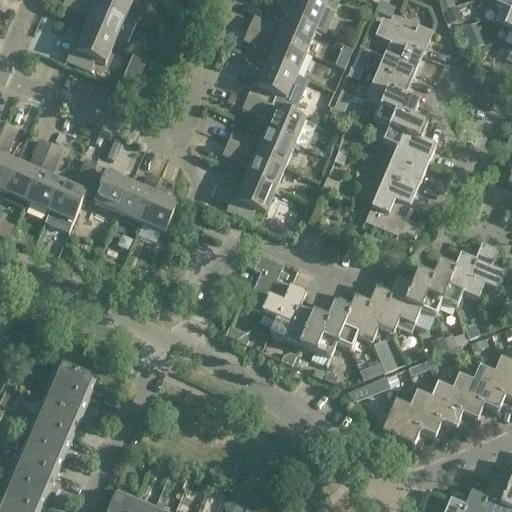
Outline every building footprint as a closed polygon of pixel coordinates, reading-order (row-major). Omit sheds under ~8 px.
[(78,0),(65,0),(62,7),(90,19),(85,30),(115,43),(125,47),(135,24),(125,20),(78,0)] [(78,0),(125,20),(133,0),(78,0)] [(292,6),(286,20),(315,33),(323,36),(339,1),(337,0),(289,0),(287,5),(292,6)] [(511,0),(497,0),(495,8),(509,14),(511,7),(511,0)] [(511,32),(511,7),(509,14),(503,29),(511,32)] [(315,33),(286,20),(281,31),(253,19),(248,31),(306,55),(315,33)] [(383,60),(400,66),(406,51),(422,58),(432,35),(417,29),(414,36),(381,22),(374,38),(390,45),(383,60)] [(79,44),(75,42),(66,64),(90,74),(95,62),(105,67),(115,43),(85,30),(79,44)] [(266,66),(296,78),(306,55),(248,31),(243,43),(271,55),(266,66)] [(505,64),(502,73),(511,77),(511,49),(505,64)] [(377,74),(409,88),(422,58),(406,51),(400,66),(383,60),(377,74)] [(354,63),(349,74),(360,72),(362,66),(354,63)] [(256,78),(247,99),(271,109),(281,113),(286,102),(296,78),(266,66),(260,79),(256,78)] [(377,74),(364,104),(379,110),(386,94),(404,101),(409,88),(377,74)] [(345,114),(351,98),(341,94),(335,110),(345,114)] [(386,94),(379,110),(373,125),(387,131),(395,114),(412,122),(418,107),(404,101),(386,94)] [(305,123),(271,109),(247,99),(242,111),(270,123),(265,134),(294,147),(305,123)] [(335,110),(330,124),(344,129),(349,116),(345,114),(335,110)] [(387,131),(381,146),(396,152),(403,135),(420,143),(427,128),(412,122),(395,114),(387,131)] [(0,194),(3,195),(16,166),(5,161),(17,133),(4,128),(0,137),(0,194)] [(265,134),(260,145),(232,133),(227,145),(285,169),(294,147),(265,134)] [(428,165),(435,149),(420,143),(403,135),(396,152),(390,166),(405,173),(412,158),(428,165)] [(339,155),(348,156),(355,139),(345,138),(339,155)] [(16,166),(3,195),(26,205),(51,147),(39,142),(27,170),(16,166)] [(227,145),(222,157),(250,169),(245,180),(275,193),(285,169),(227,145)] [(51,181),(63,152),(51,147),(26,205),(49,215),(62,185),(51,181)] [(348,156),(339,155),(335,164),(343,167),(348,156)] [(405,173),(390,166),(383,181),(416,195),(428,165),(412,158),(405,173)] [(85,162),(73,190),(62,185),(49,215),(73,225),(87,192),(97,167),(85,162)] [(116,181),(118,176),(97,167),(87,192),(98,196),(94,206),(117,216),(130,186),(116,181)] [(147,178),(141,191),(130,186),(117,216),(140,226),(159,183),(147,178)] [(245,180),(240,194),(235,192),(226,213),(250,224),(255,212),(265,216),(275,193),(245,180)] [(327,181),(323,191),(336,196),(346,200),(348,197),(337,192),(340,187),(327,181)] [(409,209),(416,195),(383,181),(371,211),(387,217),(393,202),(409,209)] [(165,201),(171,188),(159,183),(140,226),(164,236),(177,206),(165,201)] [(371,211),(364,226),(397,239),(394,247),(409,253),(419,229),(404,223),(409,209),(393,202),(387,217),(371,211)] [(290,230),(297,217),(284,210),(277,222),(290,230)] [(281,233),(278,239),(289,244),(294,233),(288,230),(281,233)] [(483,289),(498,295),(505,279),(490,272),(497,257),(480,250),(474,264),(467,282),(483,289)] [(459,258),(453,273),(446,290),(462,297),(477,304),(483,289),(467,282),(474,264),(459,258)] [(253,273),(260,277),(246,309),(261,315),(268,300),(283,306),(289,290),(276,284),(283,269),(259,259),(253,273)] [(438,267),(432,281),(425,299),(441,306),(456,312),(462,297),(446,290),(453,273),(438,267)] [(417,275),(411,290),(404,307),(420,314),(435,321),(441,306),(425,299),(432,281),(417,275)] [(390,298),(382,316),(399,323),(396,330),(411,336),(414,329),(420,314),(404,307),(411,290),(396,283),(390,298)] [(299,311),(305,297),(289,290),(283,306),(268,300),(261,315),(275,321),(292,328),(299,311)] [(375,292),(369,307),(361,324),(378,331),(393,337),(399,323),(382,316),(390,298),(375,292)] [(340,332),(357,339),(372,346),(378,331),(361,324),(369,307),(354,300),(348,315),(340,332)] [(336,347),(351,354),(357,339),(340,332),(348,315),(333,308),(327,323),(319,340),(336,347)] [(275,321),(269,336),(299,349),(313,317),(299,311),(292,328),(275,321)] [(313,317),(299,349),(315,356),(312,363),(327,370),(330,362),(336,347),(319,340),(327,323),(313,317)] [(474,328),(463,333),(467,343),(479,339),(474,328)] [(511,333),(511,331),(503,334),(507,344),(511,341),(511,333)] [(451,338),(442,342),(447,353),(456,350),(451,338)] [(442,340),(430,345),(435,358),(447,353),(442,342),(442,340)] [(484,342),(470,348),(473,355),(487,350),(484,342)] [(422,352),(411,356),(414,364),(425,359),(422,352)] [(390,358),(378,363),(383,376),(395,371),(390,358)] [(486,393),(504,400),(511,404),(511,386),(507,385),(511,373),(511,367),(500,362),(493,377),(486,393)] [(96,381),(58,365),(50,384),(88,400),(96,381)] [(376,369),(368,372),(371,380),(379,377),(376,369)] [(416,370),(408,373),(413,385),(421,382),(416,370)] [(465,401),(483,409),(497,415),(504,400),(486,393),(493,377),(479,370),(472,385),(465,401)] [(326,375),(323,381),(333,386),(336,380),(326,375)] [(10,378),(7,387),(14,389),(18,381),(10,378)] [(395,378),(385,382),(389,391),(398,387),(395,378)] [(444,410),(462,417),(476,424),(483,409),(465,401),(472,385),(458,379),(451,393),(444,410)] [(385,381),(368,388),(372,397),(389,391),(385,382),(385,381)] [(42,403),(80,419),(88,400),(50,384),(42,403)] [(107,386),(104,392),(119,399),(122,392),(107,386)] [(423,418),(441,426),(455,432),(462,417),(444,410),(451,393),(437,387),(430,402),(423,418)] [(402,427),(420,434),(434,441),(441,426),(423,418),(430,402),(416,396),(409,410),(402,427)] [(34,422),(72,438),(80,419),(42,403),(34,422)] [(388,420),(381,435),(413,449),(420,434),(402,427),(409,410),(395,404),(394,405),(389,403),(387,404),(382,415),(383,418),(388,420)] [(105,431),(108,425),(93,418),(90,424),(105,431)] [(26,441),(64,457),(72,438),(34,422),(26,441)] [(90,424),(87,430),(103,437),(105,431),(90,424)] [(55,476),(64,457),(26,441),(17,460),(55,476)] [(89,468),(92,462),(77,456),(74,462),(89,468)] [(55,476),(17,460),(9,479),(47,495),(55,476)] [(74,462),(71,468),(86,474),(89,468),(74,462)] [(40,511),(47,495),(9,479),(1,498),(33,511),(40,511)] [(499,510),(503,511),(511,511),(511,479),(506,493),(499,510)] [(480,511),(503,511),(499,510),(506,493),(491,487),(485,502),(480,511)] [(73,506),(75,500),(60,494),(58,500),(73,506)] [(130,511),(135,502),(116,494),(108,511),(130,511)] [(463,511),(480,511),(485,502),(470,495),(464,510),(463,511)] [(33,511),(1,498),(0,500),(0,511),(33,511)] [(58,500),(55,506),(68,511),(70,511),(73,506),(58,500)] [(130,511),(153,511),(154,510),(135,502),(130,511)]
